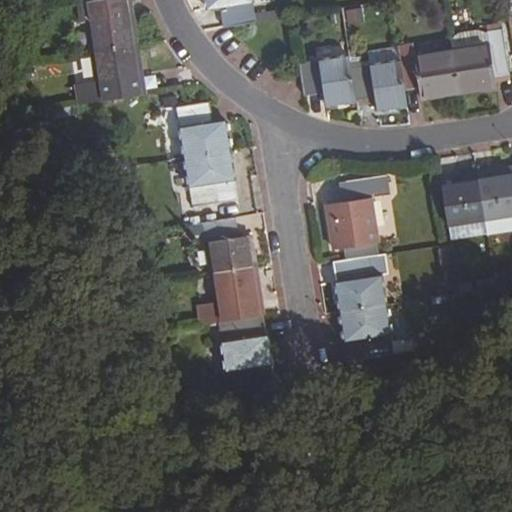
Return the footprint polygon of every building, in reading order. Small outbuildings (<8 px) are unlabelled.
[(136,46),(128,0),(93,0),(79,2),(82,22),(86,21),(91,52),(136,46)] [(253,14),(251,0),(207,0),(209,9),(220,7),(223,26),(254,21),(253,14)] [(361,7),(346,10),(348,25),(363,23),(361,7)] [(277,10),(253,14),(254,21),(278,18),(277,10)] [(487,43),(486,32),(474,29),(459,32),(450,38),(452,48),(487,43)] [(508,75),(500,30),(486,32),(487,43),(452,48),(450,49),(457,93),(497,87),(495,77),(508,75)] [(457,93),(450,49),(414,53),(412,44),(397,46),(404,91),(419,89),(421,98),(457,93)] [(140,73),(136,46),(91,52),(96,81),(99,99),(132,94),(129,75),(140,73)] [(355,99),(349,55),(299,63),(304,95),(324,92),(325,103),(355,99)] [(376,108),(406,104),(399,60),(351,67),(355,99),(374,96),(376,108)] [(75,85),(77,103),(99,99),(96,81),(75,85)] [(210,121),(207,102),(176,107),(185,157),(228,150),(223,120),(210,121)] [(235,199),(228,150),(185,157),(193,206),(235,199)] [(493,167),(476,170),(484,219),(511,213),(511,174),(495,177),(493,167)] [(484,219),(476,170),(459,172),(461,183),(441,187),(447,225),(484,219)] [(346,247),(348,260),(377,256),(375,243),(377,242),(371,199),(389,196),(386,176),(346,182),(349,202),(327,205),(333,249),(346,247)] [(239,237),(236,218),(203,224),(210,273),(254,266),(250,234),(239,237)] [(486,236),(485,227),(477,228),(478,238),(486,236)] [(348,260),(345,261),(347,278),(336,280),(341,312),(386,305),(379,256),(377,256),(348,260)] [(263,315),(254,266),(210,273),(216,313),(218,322),(228,320),(263,315)] [(392,344),(386,305),(341,312),(346,341),(357,340),(361,362),(410,353),(409,341),(392,344)] [(218,322),(216,313),(207,314),(208,323),(218,322)] [(270,364),(263,315),(228,320),(231,339),(221,342),(226,371),(270,364)]
